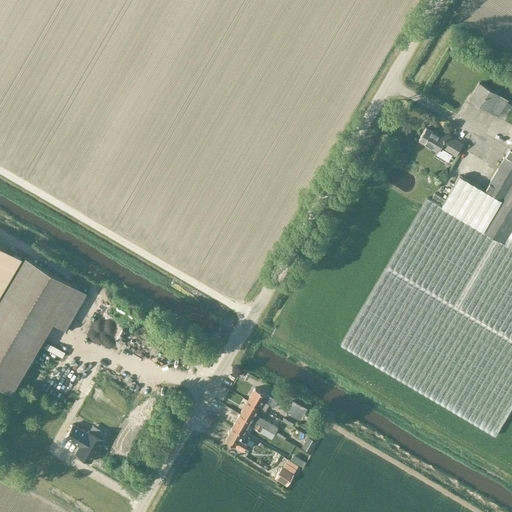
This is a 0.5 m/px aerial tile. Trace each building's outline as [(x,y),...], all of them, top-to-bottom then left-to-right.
[(489,110),(498,94),(478,82),(469,99),(489,110)] [(427,128),(420,140),(439,151),(441,147),(456,155),(464,142),(447,133),(444,138),(427,128)] [(459,175),(441,206),(427,198),(402,240),(340,344),(495,435),(511,406),(511,145),(485,190),(459,175)] [(456,161),(481,175),(488,163),(463,149),(456,161)] [(0,292),(21,256),(0,243),(0,292)] [(30,354),(71,286),(26,259),(0,303),(0,383),(10,389),(25,364),(29,366),(35,357),(30,354)] [(155,354),(162,341),(154,336),(147,350),(155,354)] [(81,392),(91,376),(88,374),(91,369),(83,364),(70,385),(81,392)] [(258,407),(264,411),(268,404),(274,407),(277,401),(255,387),(247,401),(258,407)] [(254,414),(258,407),(247,401),(240,413),(262,427),(274,434),(278,427),(254,414)] [(290,411),(300,417),(306,408),(295,402),(290,411)] [(260,431),(262,427),(240,413),(232,426),(243,433),(248,425),(260,431)] [(87,433),(73,424),(65,437),(80,445),(76,452),(91,461),(103,440),(102,439),(89,431),(88,431),(87,433)] [(243,433),(232,426),(224,440),(242,450),(249,437),(243,433)] [(312,452),(317,438),(309,436),(304,449),(312,452)] [(275,477),(286,485),(293,474),(281,467),(275,477)]
